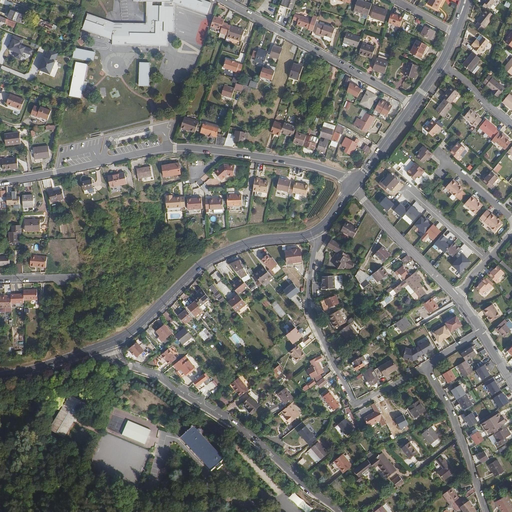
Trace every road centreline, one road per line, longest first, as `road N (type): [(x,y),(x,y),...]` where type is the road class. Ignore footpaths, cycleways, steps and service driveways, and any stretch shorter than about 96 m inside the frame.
road 1 (residential): [(104,345),(254,438),(338,511)]
road 2 (residential): [(314,233),(309,307),(352,405),(423,365)]
road 3 (tertiary): [(104,345),(210,258),(246,243),(314,233)]
road 4 (tertiary): [(219,151),(170,146),(0,181)]
road 5 (residential): [(222,0),(412,103)]
road 6 (residential): [(423,365),(450,411),(484,511)]
road 7 (tertiary): [(457,298),(353,184)]
road 8 (tertiary): [(353,184),(313,166),(219,151)]
